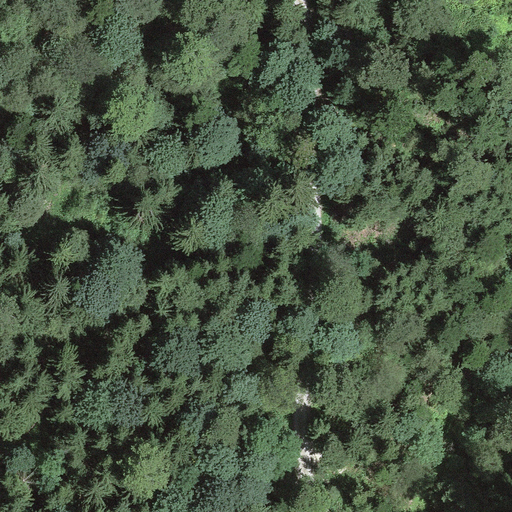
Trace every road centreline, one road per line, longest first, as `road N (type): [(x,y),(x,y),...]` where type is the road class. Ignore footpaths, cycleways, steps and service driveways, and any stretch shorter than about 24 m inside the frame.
road 1 (track): [(0,469),(101,350),(210,178),(240,112),(269,0)]
road 2 (track): [(311,511),(299,421),(310,339),(313,178),(303,0)]
